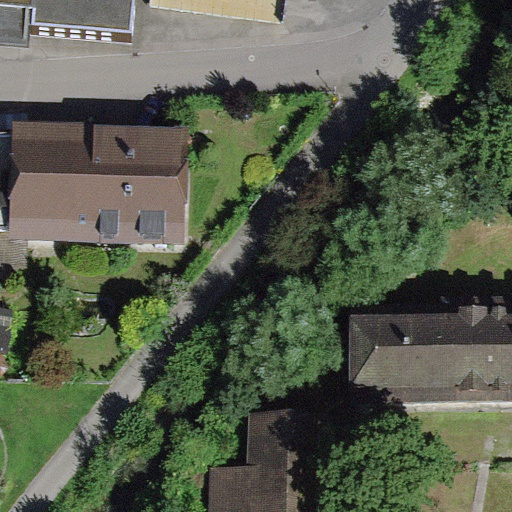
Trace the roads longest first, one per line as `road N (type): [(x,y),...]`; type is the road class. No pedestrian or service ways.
road 1 (residential): [(388,43),(292,188),(16,511)]
road 2 (residential): [(388,43),(0,75)]
